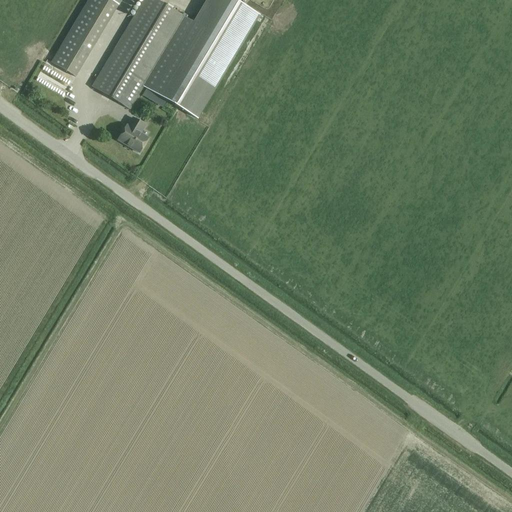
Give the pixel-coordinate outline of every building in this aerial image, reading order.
[(206,0),(193,23),(184,18),(154,0),(144,0),(93,88),(129,110),(143,87),(146,89),(153,93),(198,120),(260,16),(232,0),(206,0)] [(75,22),(69,33),(93,47),(99,36),(75,22)] [(51,66),(45,74),(55,80),(60,72),(51,66)] [(70,69),(68,73),(76,77),(78,73),(70,69)] [(43,77),(41,81),(69,96),(71,92),(43,77)] [(153,93),(146,89),(143,95),(149,99),(153,93)] [(140,135),(145,126),(132,118),(128,126),(127,126),(118,141),(139,153),(148,139),(148,138),(147,140),(140,135)]
